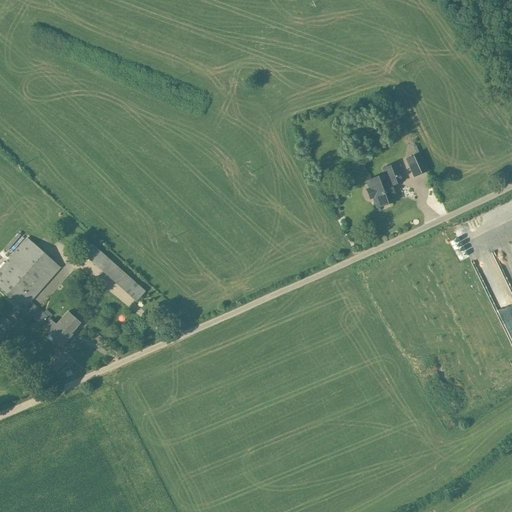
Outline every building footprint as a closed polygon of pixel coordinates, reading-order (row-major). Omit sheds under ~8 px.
[(476,105),(505,154),(511,149),(511,133),(491,97),(476,105)] [(420,154),(407,159),(414,176),(427,170),(420,154)] [(397,163),(383,168),(385,174),(367,181),(371,190),(374,189),(376,195),(373,196),(377,207),(398,200),(392,185),(404,181),(397,163)] [(0,286),(23,307),(32,298),(60,266),(27,237),(0,267),(0,286)] [(85,250),(138,298),(146,289),(92,241),(85,250)] [(45,327),(53,317),(32,298),(23,307),(45,327)] [(45,327),(64,343),(73,332),(71,330),(80,320),(68,309),(57,321),(53,317),(45,327)] [(62,358),(57,368),(62,371),(67,361),(62,358)]
